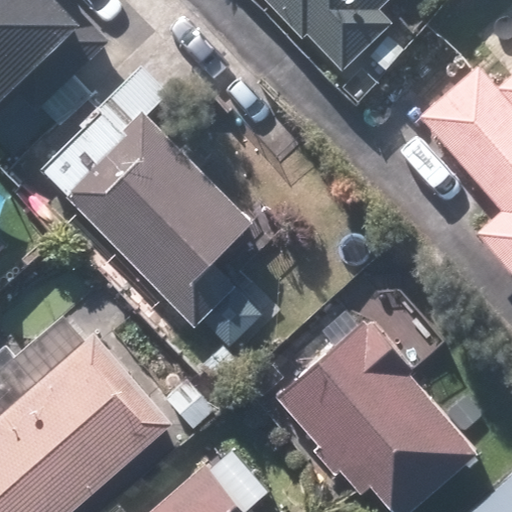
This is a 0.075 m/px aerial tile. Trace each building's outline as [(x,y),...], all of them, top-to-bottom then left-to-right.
[(91,0),(0,0),(0,120),(108,17),(91,0)] [(265,0),(362,100),(419,46),(401,28),(410,19),(393,1),(394,0),(265,0)] [(511,258),(511,31),(424,109),(508,203),(483,226),(511,258)] [(206,322),(242,286),(234,279),(284,228),(132,78),(47,165),(206,322)] [(285,390),(327,440),(319,447),(341,473),(350,465),(372,491),(385,480),(412,511),(421,511),(500,445),(382,307),(285,390)] [(0,511),(75,511),(184,416),(116,339),(102,323),(7,407),(0,398),(0,511)] [(270,511),(220,454),(152,511),(270,511)] [(511,511),(511,479),(475,511),(511,511)]
